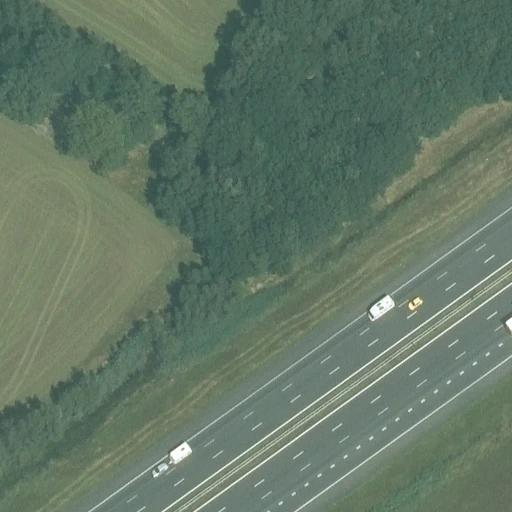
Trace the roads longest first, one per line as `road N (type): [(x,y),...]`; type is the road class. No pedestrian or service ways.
road 1 (motorway): [(511,235),(128,511)]
road 2 (motorway): [(230,511),(511,309)]
